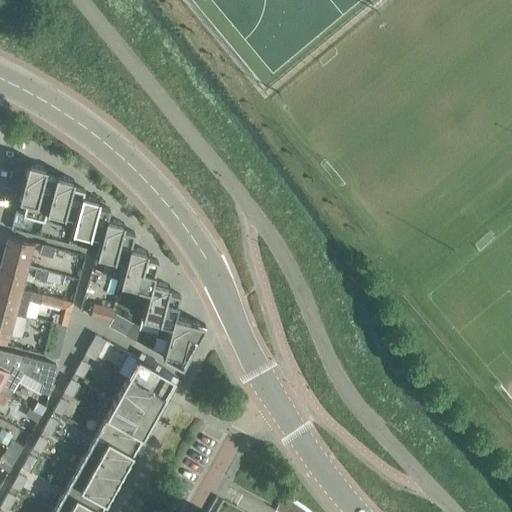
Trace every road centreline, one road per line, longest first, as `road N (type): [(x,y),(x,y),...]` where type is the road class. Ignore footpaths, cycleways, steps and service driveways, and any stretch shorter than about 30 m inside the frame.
road 1 (tertiary): [(275,398),(215,277),(141,172),(0,79)]
road 2 (residential): [(196,511),(239,432),(275,398)]
road 3 (tertiary): [(353,511),(275,398)]
